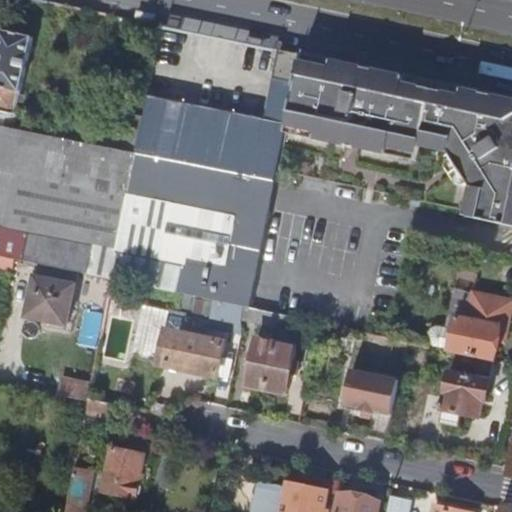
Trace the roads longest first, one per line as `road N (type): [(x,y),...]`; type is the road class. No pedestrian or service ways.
road 1 (secondary): [(185,0),(511,68)]
road 2 (residential): [(188,422),(511,494)]
